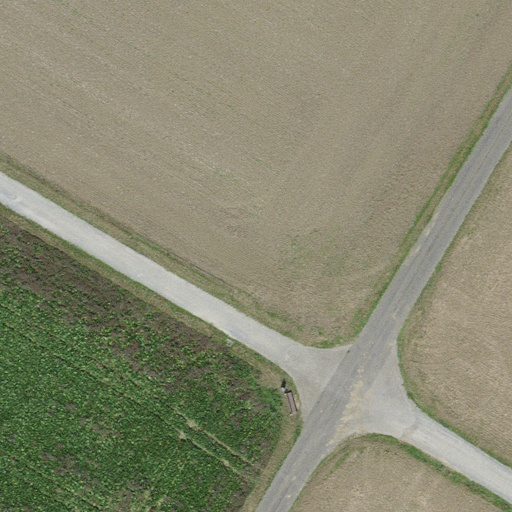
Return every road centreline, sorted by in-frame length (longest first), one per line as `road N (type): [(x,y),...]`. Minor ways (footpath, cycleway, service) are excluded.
road 1 (track): [(511,489),(0,182)]
road 2 (track): [(278,511),(511,127)]
